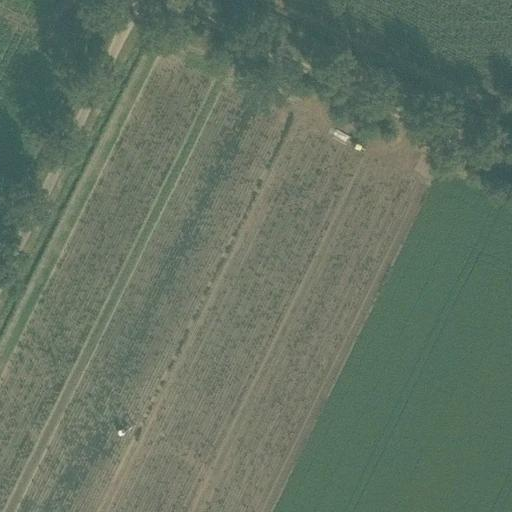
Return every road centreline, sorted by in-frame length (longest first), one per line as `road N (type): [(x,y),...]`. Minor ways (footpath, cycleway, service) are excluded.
road 1 (track): [(164,0),(511,164)]
road 2 (unclassified): [(0,281),(140,0)]
